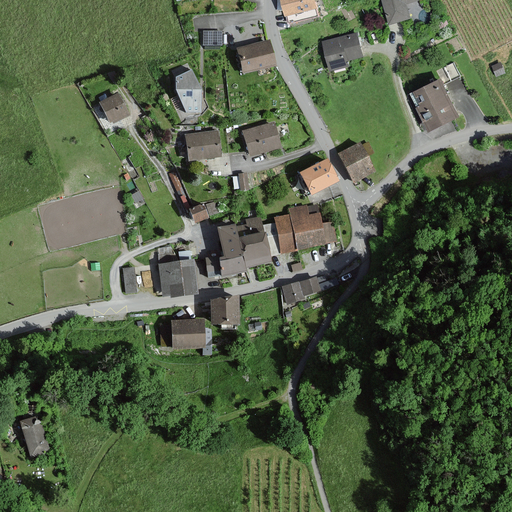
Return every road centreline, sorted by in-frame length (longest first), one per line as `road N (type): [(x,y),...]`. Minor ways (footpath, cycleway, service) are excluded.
road 1 (unclassified): [(356,247),(364,256),(361,276),(309,350),(291,395),(328,511)]
road 2 (residential): [(78,311),(249,288),(314,272),(356,247)]
road 3 (track): [(130,128),(161,168),(186,230),(120,262),(116,305)]
road 4 (residential): [(358,205),(279,56),(271,0)]
road 5 (track): [(0,215),(49,194),(57,177),(0,65)]
road 6 (unclassified): [(358,205),(424,150),(511,128)]
